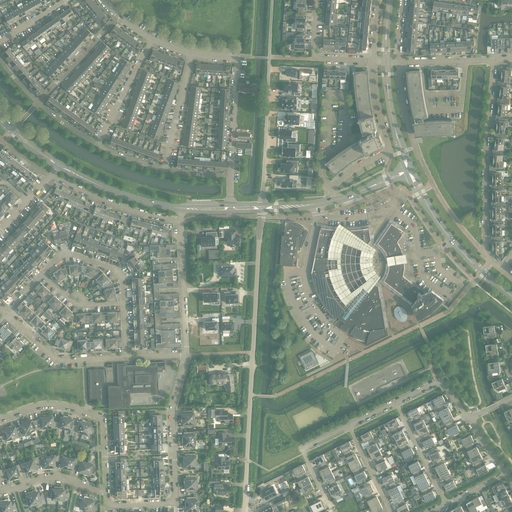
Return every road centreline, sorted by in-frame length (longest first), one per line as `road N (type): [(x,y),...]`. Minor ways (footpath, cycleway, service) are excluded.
road 1 (unclassified): [(243,511),(262,207)]
road 2 (residential): [(500,268),(484,255),(492,59)]
road 3 (unclassified): [(262,207),(272,0)]
road 4 (residential): [(230,208),(237,56),(191,53)]
road 5 (residential): [(164,168),(97,143),(152,39)]
road 6 (residential): [(0,419),(53,404),(102,418),(106,489)]
road 7 (residential): [(332,189),(390,152),(374,60)]
road 8 (residential): [(175,502),(171,409),(185,355)]
road 9 (residential): [(180,221),(115,205),(50,176)]
road 10 (residential): [(124,356),(57,360),(5,313)]
road 11 (residential): [(185,355),(180,221)]
road 12 (tertiary): [(511,296),(461,252),(430,209)]
road 13 (residential): [(122,304),(114,269),(71,253),(41,274)]
